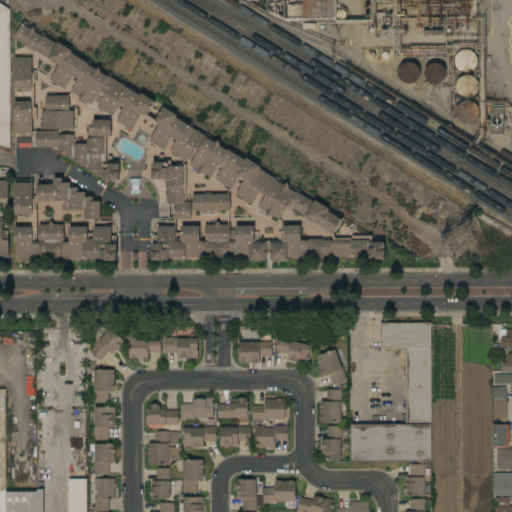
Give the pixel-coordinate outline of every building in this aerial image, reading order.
[(332,0),(332,17),(302,17),(302,16),(286,16),(286,5),(294,5),(294,3),(301,3),(301,0),(332,0)] [(0,3),(9,9),(9,148),(0,145),(0,3)] [(146,116),(141,113),(131,130),(116,121),(125,106),(120,103),(112,116),(97,106),(98,104),(93,101),(91,104),(84,100),(79,101),(78,96),(70,92),(78,79),(73,76),(64,89),(49,80),(58,65),(34,50),(33,51),(12,38),(23,20),(25,22),(24,25),(29,28),(33,28),(34,32),(39,36),(42,32),(46,35),(44,37),(56,44),(58,42),(71,50),(70,53),(85,62),(87,60),(91,62),(89,66),(94,69),(99,68),(100,73),(105,76),(107,73),(111,75),(110,77),(125,86),(126,85),(129,86),(128,88),(139,95),(141,93),(155,102),(146,116)] [(470,71),(468,72),(466,72),(464,72),(462,72),(460,71),(459,70),(457,69),(456,67),(455,65),(454,63),(454,61),(454,59),(454,57),(455,56),(456,54),(458,52),(459,51),(461,50),(463,50),(465,49),(467,49),(469,50),(470,51),(472,52),(474,53),(475,54),(476,56),(476,58),(477,60),(477,62),(476,64),(475,66),(474,68),(473,69),(472,70),(470,71)] [(31,57),(31,89),(13,89),(13,57),(31,57)] [(417,79),(416,80),(414,82),(413,83),(411,83),(409,83),(407,83),(405,83),(404,82),(402,82),(401,80),(400,79),(399,77),(398,76),(398,74),(398,72),(398,70),(399,68),(400,67),(401,65),(402,64),(404,63),(406,63),(407,62),(409,62),(411,63),(413,63),(414,64),(416,65),(417,67),(418,68),(418,70),(419,72),(419,74),(418,76),(418,77),(417,79)] [(443,80),(442,81),(440,82),(439,83),(437,84),(435,84),(433,84),(432,84),(430,83),(428,82),(427,81),(426,80),(425,78),(424,76),(424,75),(424,73),(424,71),(425,69),(426,68),(427,66),(428,65),(430,64),(432,63),(433,63),(435,63),(437,63),(439,64),(440,65),(442,66),(443,68),(444,69),(445,71),(445,73),(445,75),(444,76),(444,78),(443,80)] [(471,97),(469,97),(467,97),(465,97),(463,97),(462,96),(460,95),(458,94),(457,92),(456,91),(456,89),(455,87),(455,85),(456,83),(456,81),(458,79),(459,78),(460,76),(462,76),(464,75),(466,75),(468,75),(470,75),(472,76),(473,77),(475,78),(476,80),(477,81),(478,83),(478,85),(478,87),(478,89),(477,91),(476,93),(474,94),(473,96),(471,97)] [(68,95),(69,111),(73,111),(73,129),(41,130),(41,111),(45,111),(45,96),(68,95)] [(471,122),(470,122),(468,123),(466,123),(464,122),(462,121),(460,120),(459,119),(457,117),(456,116),(456,114),(456,112),(456,110),(456,108),(457,106),(458,104),(459,103),(461,102),(462,101),(464,100),(466,100),(468,100),(470,100),(472,101),(474,102),(475,103),(476,105),(477,107),(478,109),(478,110),(478,112),(478,114),(477,116),(476,118),(475,119),(473,121),(471,122)] [(31,101),(31,137),(29,137),(29,133),(13,133),(13,101),(31,101)] [(490,126),(485,126),(485,120),(490,120),(490,105),(503,105),(503,136),(490,136),(490,126)] [(210,178),(203,173),(197,175),(197,169),(189,165),(191,161),(187,158),(185,161),(169,151),(176,140),(172,138),(164,151),(148,141),(158,124),(154,121),(163,107),(177,115),(175,118),(190,126),(189,127),(207,137),(206,138),(213,142),(218,141),(220,146),(227,150),(227,149),(244,160),(246,158),(260,167),(258,169),(276,179),(275,180),(282,184),(287,183),(288,189),(295,193),(296,192),(313,202),(314,200),(328,209),(327,211),(341,220),(333,234),(287,206),(279,220),(271,216),(266,217),(265,212),(257,207),(265,196),(259,192),(251,204),(235,194),(244,180),(239,176),(231,189),(215,179),(223,166),(219,164),(210,178)] [(110,120),(110,137),(92,137),(92,120),(110,120)] [(58,131),(58,135),(73,135),(73,144),(87,144),(87,138),(103,138),(103,164),(118,164),(118,180),(102,180),(102,176),(95,176),(95,171),(87,171),(87,166),(79,166),(79,162),(72,162),(72,157),(64,157),(64,153),(57,153),(57,148),(36,148),(35,131),(58,131)] [(174,204),(167,204),(167,179),(152,179),(152,163),(168,162),(168,166),(183,166),(183,195),(183,202),(190,202),(190,219),(174,219),(174,204)] [(36,185),(52,185),(52,178),(62,178),(62,183),(69,183),(69,188),(77,187),(77,192),(84,192),(84,197),(92,197),(92,202),(99,201),(100,220),(83,220),(83,210),(61,210),(61,201),(36,201),(36,185)] [(0,180),(8,180),(8,198),(7,198),(7,201),(0,201),(0,180)] [(14,183),(33,183),(33,215),(14,215),(14,183)] [(229,194),(229,210),(192,211),(192,194),(229,194)] [(0,218),(2,218),(2,240),(8,240),(8,258),(0,258),(0,218)] [(14,227),(33,227),(33,241),(38,241),(38,225),(47,225),(51,221),(54,224),(63,224),(64,240),(69,240),(69,227),(87,227),(88,233),(93,233),(92,227),(111,227),(111,236),(114,236),(115,244),(116,244),(116,252),(117,252),(117,261),(100,261),(100,258),(62,259),(62,257),(54,257),(52,259),(50,258),(40,258),(40,260),(17,259),(18,244),(14,244),(14,227)] [(175,226),(175,241),(178,241),(178,242),(181,242),(181,226),(199,226),(199,241),(204,241),(204,225),(213,225),(217,221),(220,225),(229,225),(229,230),(235,230),(235,226),(253,226),(253,243),(266,243),(266,260),(249,260),(249,257),(228,257),(228,256),(220,256),(217,260),(214,257),(206,257),(206,258),(185,258),(185,260),(182,260),(182,258),(168,258),(168,260),(152,261),(151,244),(157,244),(157,226),(175,226)] [(300,225),(300,241),(306,241),(306,239),(332,239),(332,238),(351,238),(351,236),(371,236),(371,241),(379,241),(379,242),(384,242),(384,259),(367,259),(367,256),(351,256),(351,257),(287,257),(287,260),(270,260),(270,243),(282,243),(282,225),(300,225)] [(431,462),(349,462),(349,424),(404,423),(404,349),(379,349),(379,322),(430,322),(431,462)] [(109,328),(123,341),(121,343),(122,344),(117,349),(117,348),(111,354),(108,351),(99,361),(89,351),(109,328)] [(511,347),(500,347),(500,338),(505,338),(505,330),(511,330),(511,347)] [(177,359),(177,353),(164,353),(164,337),(179,337),(179,338),(197,338),(197,359),(177,359)] [(306,364),(299,362),(299,361),(296,361),(296,362),(286,360),(287,354),(275,352),(278,337),(290,340),(290,341),(310,345),(306,364)] [(135,358),(135,359),(130,359),(130,358),(128,358),(128,338),(138,338),(138,340),(147,340),(147,338),(160,338),(160,352),(147,352),(147,358),(135,358)] [(238,342),(258,342),(271,342),(271,356),(259,357),(259,363),(238,363),(238,342)] [(334,350),(335,351),(339,349),(342,358),(338,359),(346,381),(332,385),(328,374),(322,376),(315,357),(334,350)] [(511,372),(500,372),(500,362),(505,362),(505,354),(511,354),(511,372)] [(114,372),(114,377),(113,377),(113,384),(114,384),(114,389),(113,389),(114,391),(107,391),(107,403),(93,403),(93,370),(113,370),(114,372)] [(511,390),(509,390),(509,384),(493,384),(493,375),(511,374),(511,390)] [(320,422),(320,402),(326,402),(326,390),(339,390),(339,384),(345,384),(345,390),(340,390),(340,422),(320,422)] [(492,399),(491,387),(504,387),(504,399),(492,399)] [(194,418),(194,419),(180,419),(180,404),(192,404),(192,398),(212,398),(212,418),(194,418)] [(217,404),(229,404),(229,399),(237,399),(237,398),(244,398),(244,399),(247,399),(247,422),(238,422),(238,418),(217,418),(217,404)] [(284,420),(273,420),(273,418),(265,418),(265,420),(251,420),(251,406),(264,405),(264,399),(284,399),(284,420)] [(492,400),(505,399),(506,422),(500,422),(500,418),(492,418),(492,400)] [(147,425),(147,406),(150,406),(150,404),(157,404),(157,406),(165,406),(165,410),(178,411),(178,425),(147,425)] [(113,407),(113,427),(108,427),(108,440),(93,440),(93,426),(94,426),(94,407),(113,407)] [(508,447),(492,446),(492,424),(509,425),(508,447)] [(254,427),(264,427),(265,428),(272,428),(272,426),(287,426),(287,441),(274,441),(274,447),(254,448),(254,427)] [(320,460),(320,439),(326,439),(326,427),(341,426),(341,440),(339,440),(340,459),(320,460)] [(202,428),(202,427),(215,427),(215,442),(203,442),(203,448),(183,448),(183,428),(202,428)] [(249,441),(237,441),(237,446),(229,446),(228,447),(224,448),(222,446),(220,446),(220,427),(236,427),(250,427),(249,441)] [(168,462),(168,464),(148,464),(148,461),(147,461),(147,456),(148,456),(148,451),(147,451),(147,445),(148,445),(148,444),(154,443),(153,431),(169,431),(169,433),(178,432),(179,445),(168,445),(168,448),(177,448),(177,458),(168,462)] [(93,461),(93,451),(89,451),(89,444),(113,444),(113,446),(114,446),(114,454),(113,454),(113,461),(108,462),(108,474),(93,474),(93,461)] [(511,472),(509,472),(509,469),(495,469),(495,464),(494,464),(494,453),(495,453),(495,449),(511,449),(511,472)] [(182,460),(202,460),(202,463),(203,463),(203,468),(202,468),(202,474),(203,474),(203,478),(202,478),(202,480),(196,480),(196,493),(182,493),(182,460)] [(404,493),(403,493),(403,485),(404,485),(404,483),(408,483),(408,477),(409,477),(409,464),(423,464),(423,495),(404,495),(404,493)] [(169,499),(150,499),(150,496),(149,496),(149,489),(150,489),(150,481),(155,481),(155,468),(169,468),(169,499)] [(511,496),(492,496),(492,473),(511,473),(511,496)] [(86,479),(86,511),(67,511),(67,479),(86,479)] [(114,479),(114,481),(115,481),(115,486),(114,486),(114,499),(108,499),(108,511),(94,511),(94,498),(96,498),(96,489),(93,489),(93,479),(114,479)] [(255,496),(262,496),(262,507),(255,507),(255,510),(241,510),(241,498),(237,498),(237,490),(235,490),(235,482),(236,482),(236,480),(255,480),(255,496)] [(276,502),(276,503),(262,503),(262,488),(274,488),(274,481),(295,481),(295,502),(276,502)] [(36,492),(36,489),(42,489),(42,511),(3,511),(3,492),(5,492),(36,492)] [(298,511),(295,511),(300,497),(312,501),(314,494),(333,500),(329,511),(298,511)] [(202,511),(182,511),(182,497),(202,497),(202,511)] [(511,511),(493,511),(493,506),(494,506),(494,498),(508,498),(508,506),(511,506),(511,504),(511,511)] [(409,511),(409,499),(424,499),(424,511),(409,511)] [(335,511),(335,508),(348,508),(348,502),(368,502),(368,511),(335,511)] [(173,503),(173,511),(159,511),(159,503),(173,503)]
